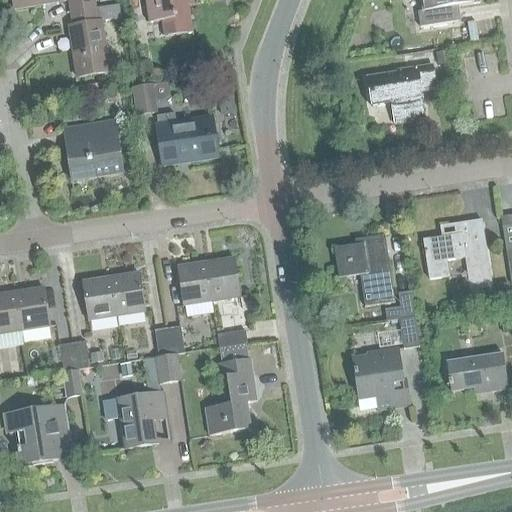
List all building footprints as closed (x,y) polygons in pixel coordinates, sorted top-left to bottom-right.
[(68,0),(71,13),(94,9),(92,0),(12,0),(15,11),(64,3),(63,0),(68,0)] [(144,0),(148,25),(173,21),(176,37),(193,35),(187,0),(144,0)] [(419,0),(422,13),(417,13),(420,29),(452,24),(449,9),(474,5),(480,4),(479,0),(419,0)] [(119,5),(94,9),(97,23),(121,19),(119,5)] [(97,23),(94,9),(71,13),(73,28),(69,29),(77,80),(109,74),(101,23),(97,24),(97,23)] [(436,55),(438,67),(449,65),(447,53),(436,55)] [(109,71),(118,69),(116,58),(107,59),(109,71)] [(436,90),(433,67),(399,72),(399,74),(367,79),(371,108),(392,105),(395,126),(424,121),(421,103),(423,103),(421,93),(436,90)] [(153,86),(132,89),(133,96),(136,115),(136,118),(157,115),(156,105),(153,90),(153,86)] [(235,106),(220,108),(221,116),(236,114),(235,106)] [(176,126),(174,115),(156,118),(158,129),(156,129),(162,168),(218,160),(211,121),(176,126)] [(74,182),(123,174),(115,124),(81,130),(83,142),(68,145),(74,182)] [(492,289),(481,222),(456,226),(457,236),(422,242),(428,281),(448,278),(446,263),(464,260),(469,293),(492,289)] [(394,304),(383,237),(365,240),(366,245),(333,250),(338,280),(359,277),(364,309),(394,304)] [(233,260),(205,264),(211,303),(239,299),(233,260)] [(211,303),(205,264),(177,269),(184,307),(211,303)] [(139,274),(110,279),(116,318),(145,313),(139,274)] [(88,322),(116,318),(110,279),(82,284),(88,322)] [(499,302),(511,300),(510,284),(496,286),(499,302)] [(43,290),(15,295),(21,333),(49,329),(43,290)] [(414,319),(410,294),(397,296),(400,309),(384,312),(386,324),(414,319)] [(0,336),(21,333),(15,295),(0,296),(0,336)] [(418,349),(414,321),(398,323),(402,351),(418,349)] [(511,325),(511,321),(501,323),(503,335),(511,333),(511,325)] [(167,331),(171,356),(184,354),(180,329),(167,331)] [(158,359),(171,356),(167,331),(154,333),(158,359)] [(247,345),(245,332),(217,336),(219,349),(247,345)] [(84,344),(72,346),(76,371),(88,369),(84,344)] [(76,371),(72,346),(59,348),(63,373),(76,371)] [(401,382),(396,352),(367,357),(367,359),(352,361),(361,412),(377,410),(377,412),(408,407),(404,381),(401,382)] [(92,364),(104,363),(103,353),(91,355),(92,364)] [(182,383),(178,356),(142,362),(147,395),(159,393),(159,387),(182,383)] [(508,392),(502,356),(446,365),(451,393),(473,389),(474,397),(508,392)] [(255,403),(248,361),(223,365),(214,366),(216,379),(225,378),(229,406),(204,410),(209,438),(250,431),(246,404),(255,403)] [(123,379),(132,378),(130,364),(120,366),(123,379)] [(83,399),(79,372),(63,374),(67,401),(83,399)] [(165,420),(161,394),(116,401),(124,451),(158,445),(155,422),(165,420)] [(71,459),(62,408),(4,417),(7,435),(17,434),(20,450),(18,450),(20,467),(71,459)]
